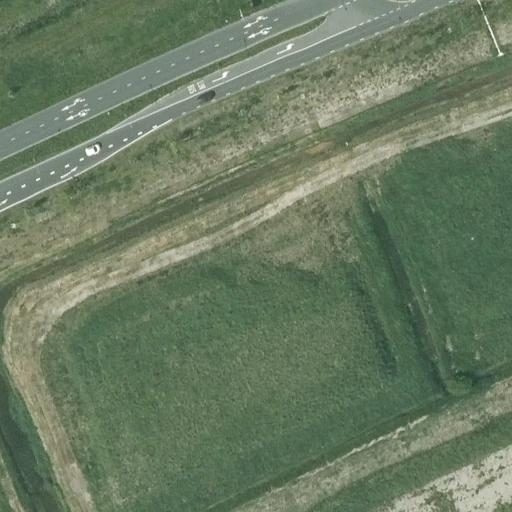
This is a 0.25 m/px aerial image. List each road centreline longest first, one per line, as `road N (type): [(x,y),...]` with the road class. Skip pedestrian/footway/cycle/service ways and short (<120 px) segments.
road 1 (secondary): [(21,179),(437,0)]
road 2 (secondary): [(327,0),(0,151)]
